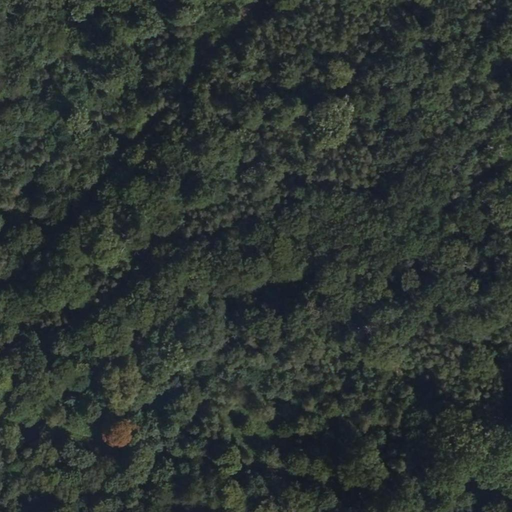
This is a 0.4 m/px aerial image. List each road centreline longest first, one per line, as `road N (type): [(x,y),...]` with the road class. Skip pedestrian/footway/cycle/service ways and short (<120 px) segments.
road 1 (track): [(511,480),(345,482),(53,431),(0,429)]
road 2 (track): [(255,0),(0,298)]
road 3 (track): [(511,136),(466,133),(349,51),(277,56),(221,41)]
